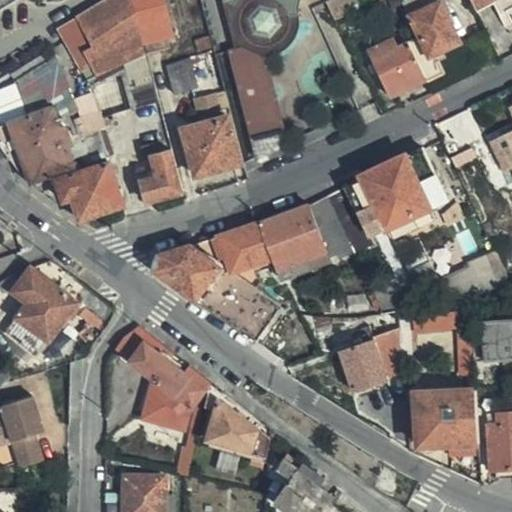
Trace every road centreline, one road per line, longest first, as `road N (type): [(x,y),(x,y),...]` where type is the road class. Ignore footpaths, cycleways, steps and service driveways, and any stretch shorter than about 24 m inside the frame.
road 1 (residential): [(87,250),(229,201),(511,72)]
road 2 (residential): [(495,511),(434,485),(144,290)]
road 3 (residential): [(88,511),(91,381),(144,290)]
